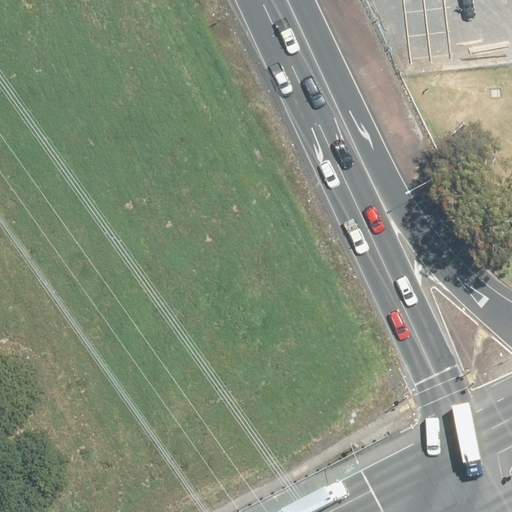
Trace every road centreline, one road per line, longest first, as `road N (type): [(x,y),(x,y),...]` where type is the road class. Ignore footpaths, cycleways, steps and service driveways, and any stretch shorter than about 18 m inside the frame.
road 1 (motorway): [(8,0),(99,511)]
road 2 (motorway): [(370,200),(473,443)]
road 3 (motorway): [(277,0),(370,200)]
road 4 (motorway): [(370,200),(511,316)]
road 5 (trunk): [(335,511),(473,443)]
